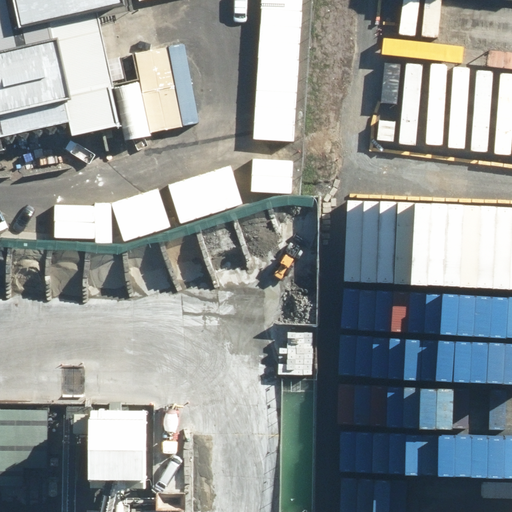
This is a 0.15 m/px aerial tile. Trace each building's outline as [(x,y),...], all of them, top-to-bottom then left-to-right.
[(0,0),(0,153),(122,147),(103,34),(127,31),(120,0),(0,0)] [(48,210),(49,247),(122,246),(201,223),(185,184),(119,210),(48,210)] [(145,411),(72,408),(71,430),(83,430),(81,479),(142,482),(145,411)] [(50,411),(0,409),(0,486),(23,488),(23,467),(47,468),(50,411)] [(192,437),(156,436),(153,507),(189,509),(192,437)]
